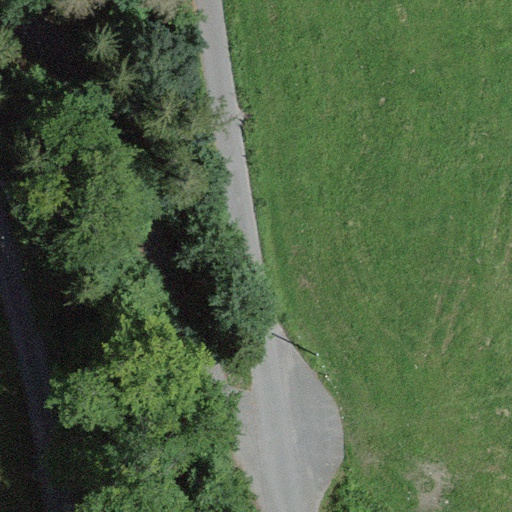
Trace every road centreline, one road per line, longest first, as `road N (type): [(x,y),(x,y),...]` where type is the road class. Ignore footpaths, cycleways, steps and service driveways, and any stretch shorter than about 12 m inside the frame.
road 1 (unclassified): [(267,389),(64,70),(0,10)]
road 2 (unclassified): [(212,0),(267,389)]
road 3 (unclassified): [(0,233),(25,288),(27,511)]
road 4 (unclassified): [(267,389),(286,511)]
